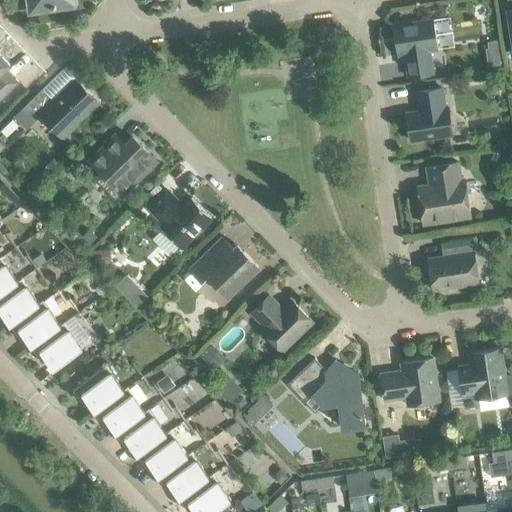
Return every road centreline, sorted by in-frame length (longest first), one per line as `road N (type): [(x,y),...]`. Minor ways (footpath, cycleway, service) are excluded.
road 1 (residential): [(102,38),(113,75),(348,314),(404,325)]
road 2 (residential): [(404,325),(357,0)]
road 3 (residential): [(336,0),(124,31)]
road 4 (residential): [(142,511),(0,368)]
